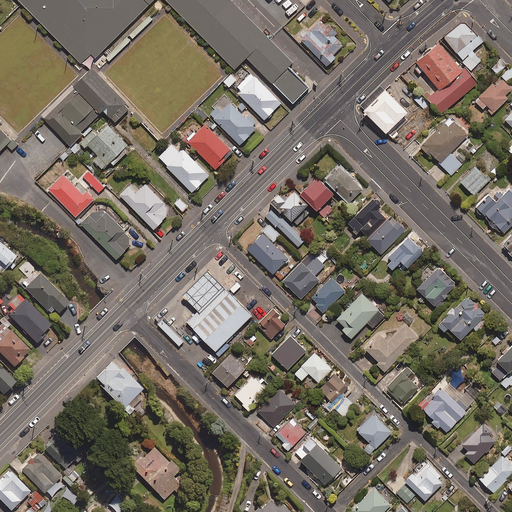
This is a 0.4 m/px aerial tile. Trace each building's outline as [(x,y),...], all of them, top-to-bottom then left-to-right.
[(18,0),(81,64),(91,54),(96,58),(150,4),(146,0),(18,0)] [(295,63),(232,0),(146,0),(150,4),(154,0),(166,0),(235,69),(247,58),(272,83),(273,82),(294,103),(311,87),(291,67),(295,63)] [(456,52),(476,34),(462,19),(442,36),(456,52)] [(327,27),(320,21),(301,39),(328,66),(337,57),(334,55),(343,46),(342,44),(343,43),(335,36),(338,33),(330,24),(327,27)] [(456,52),(463,60),(462,61),(469,70),(480,60),(472,50),(483,40),(477,34),(476,35),(476,34),(456,52)] [(413,59),(437,87),(460,68),(436,40),(413,59)] [(440,113),(478,82),(464,65),(460,68),(437,87),(426,96),(440,113)] [(511,68),(509,65),(499,75),(506,81),(511,74),(511,68)] [(72,84),(41,115),(70,146),(83,134),(81,132),(104,111),(111,118),(112,118),(116,122),(130,109),(125,105),(128,102),(93,68),(74,86),(72,84)] [(229,85),(236,78),(231,73),(224,80),(229,85)] [(239,92),(238,93),(265,120),(282,103),(255,76),(248,83),(246,81),(237,90),(239,92)] [(511,88),(511,87),(500,77),(494,84),(490,80),(473,99),(482,107),(485,103),(492,110),(511,88)] [(370,103),(369,102),(362,109),(384,132),(406,112),(383,88),(376,96),(377,97),(370,103)] [(420,95),(415,100),(424,109),(430,104),(420,95)] [(511,108),(503,117),(511,126),(510,129),(511,130),(511,98),(509,102),(511,105),(511,108)] [(215,118),(214,119),(240,145),(257,128),(254,125),(257,123),(249,115),(246,117),(231,102),(223,111),(218,106),(210,114),(215,118)] [(207,115),(198,106),(192,111),(202,121),(207,115)] [(449,151),(466,134),(447,115),(419,142),(438,162),(449,151)] [(128,145),(108,124),(97,135),(93,130),(80,143),(85,148),(88,145),(98,155),(93,160),(103,169),(107,164),(108,165),(111,162),(114,165),(129,151),(126,147),(128,145)] [(189,141),(188,141),(216,169),(234,151),(206,124),(196,134),(194,132),(187,139),(189,141)] [(11,139),(0,127),(0,150),(6,144),(12,150),(18,144),(12,138),(11,139)] [(470,143),(466,147),(463,145),(454,154),(462,163),(472,154),(468,150),(473,145),(470,143)] [(167,164),(166,166),(192,193),(210,175),(183,148),(175,156),(174,154),(165,162),(167,164)] [(449,151),(438,162),(451,175),(462,164),(449,151)] [(363,187),(340,163),(326,176),(349,200),(363,187)] [(488,179),(474,165),(459,180),(473,194),(488,179)] [(499,171),(494,165),(488,171),(493,177),(499,171)] [(89,171),(84,176),(99,192),(105,187),(89,171)] [(317,172),(302,188),(319,205),(335,189),(317,172)] [(64,173),(48,189),(76,217),(95,199),(79,183),(76,186),(73,184),(78,180),(73,175),(70,179),(64,173)] [(129,187),(121,195),(155,229),(167,217),(167,208),(164,204),(165,203),(146,185),(136,194),(129,187)] [(279,188),(271,196),(292,217),(308,200),(294,186),(286,195),(279,188)] [(511,191),(509,189),(501,196),(499,194),(494,199),(487,192),(474,205),(503,234),(511,224),(511,191)] [(370,196),(351,215),(369,233),(385,216),(377,208),(380,205),(370,196)] [(189,206),(180,197),(174,203),(183,212),(189,206)] [(305,238),(273,205),(266,212),(298,245),(305,238)] [(92,212),(81,224),(117,259),(130,246),(130,237),(126,233),(127,232),(107,212),(106,213),(103,210),(92,212)] [(404,228),(390,214),(366,238),(380,252),(404,228)] [(166,234),(159,227),(154,233),(161,239),(166,234)] [(290,256),(264,229),(247,244),(273,272),(290,256)] [(511,231),(506,237),(509,240),(503,246),(511,255),(511,231)] [(422,248),(406,233),(382,259),(391,267),(399,259),(406,265),(422,248)] [(15,254),(0,241),(0,271),(1,272),(15,254)] [(301,259),(283,276),(301,296),(319,279),(315,274),(325,265),(316,255),(306,264),(301,259)] [(454,283),(436,265),(415,286),(433,304),(454,283)] [(253,316),(208,270),(183,295),(199,311),(188,322),(216,351),(253,316)] [(68,301),(39,271),(24,286),(49,311),(54,307),(58,311),(68,301)] [(345,289),(331,275),(312,294),(318,300),(315,302),(323,311),(345,289)] [(380,308),(362,289),(337,313),(346,322),(342,326),(351,336),(380,308)] [(446,325),(458,337),(485,310),(466,291),(435,323),(441,329),(446,325)] [(50,323),(25,298),(9,314),(36,341),(43,335),(40,333),(50,323)] [(279,312),(272,306),(259,320),(265,326),(263,329),(271,337),(285,323),(277,314),(279,312)] [(420,336),(405,321),(389,337),(381,328),(365,344),(379,359),(377,361),(385,370),(420,336)] [(29,348),(6,325),(0,331),(0,351),(13,364),(29,348)] [(500,339),(495,333),(488,338),(493,345),(500,339)] [(306,350),(292,334),(271,352),(286,368),(306,350)] [(511,362),(511,344),(509,341),(493,357),(498,361),(506,369),(511,362)] [(332,367),(315,349),(301,362),(302,364),(309,371),(317,380),(332,367)] [(245,365),(230,350),(211,369),(226,384),(245,365)] [(116,358),(95,377),(121,407),(143,387),(116,358)] [(506,369),(498,361),(490,369),(499,378),(507,370),(506,369)] [(309,371),(302,364),(295,371),(302,378),(309,371)] [(403,402),(420,386),(410,376),(415,373),(408,365),(386,385),(403,402)] [(0,392),(3,396),(16,383),(0,367),(0,392)] [(344,396),(341,392),(349,385),(335,371),(320,385),(333,400),(329,404),(332,407),(334,405),(344,396)] [(269,391),(253,375),(235,392),(250,408),(269,391)] [(465,412),(437,385),(429,392),(432,395),(421,407),(432,417),(429,420),(436,427),(438,424),(445,431),(465,412)] [(295,404),(280,387),(260,406),(275,423),(295,404)] [(344,396),(334,405),(344,416),(355,406),(345,395),(344,396)] [(508,411),(498,401),(493,406),(503,416),(508,411)] [(394,429),(374,408),(356,426),(376,447),(394,429)] [(306,430),(291,416),(273,434),(288,448),(306,430)] [(320,421),(317,417),(307,425),(311,429),(320,421)] [(489,431),(480,422),(461,442),(467,448),(463,452),(473,462),(495,440),(487,433),(489,431)] [(62,431),(44,447),(64,468),(81,452),(62,431)] [(318,439),(300,456),(325,483),(343,466),(318,439)] [(153,442),(130,463),(163,499),(181,483),(173,474),(178,469),(153,442)] [(507,444),(500,451),(505,456),(511,449),(507,444)] [(38,450),(20,466),(43,491),(61,475),(38,450)] [(477,476),(493,492),(507,479),(506,477),(511,471),(511,464),(501,453),(477,476)] [(360,469),(350,458),(342,464),(352,476),(360,469)] [(413,468),(404,476),(425,498),(446,478),(429,460),(416,472),(413,468)] [(10,473),(7,471),(0,478),(0,501),(10,511),(31,492),(10,472),(10,473)] [(416,494),(406,482),(397,490),(407,502),(416,494)] [(383,511),(393,503),(376,485),(355,505),(361,511),(383,511)] [(118,511),(126,505),(116,494),(108,502),(117,511),(118,511)] [(268,496),(251,511),(290,511),(281,502),(277,506),(268,496)]
